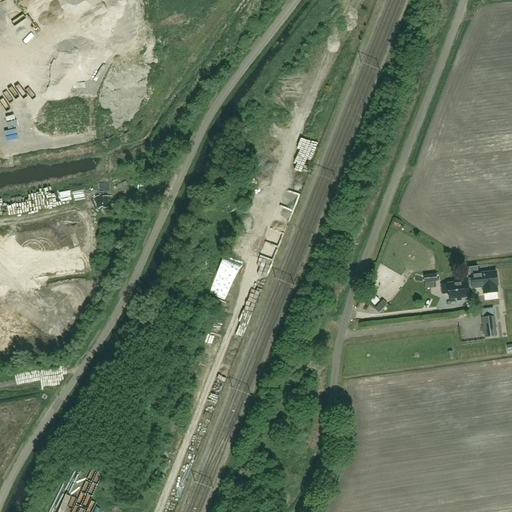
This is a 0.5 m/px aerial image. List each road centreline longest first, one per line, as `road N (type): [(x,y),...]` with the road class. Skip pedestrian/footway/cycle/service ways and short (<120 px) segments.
road 1 (unclassified): [(301,511),(326,467),(345,318),(464,0)]
road 2 (unclassified): [(79,372),(127,295),(210,114),(296,0)]
road 3 (track): [(274,218),(179,458),(166,511)]
road 4 (unclassified): [(0,502),(79,372)]
